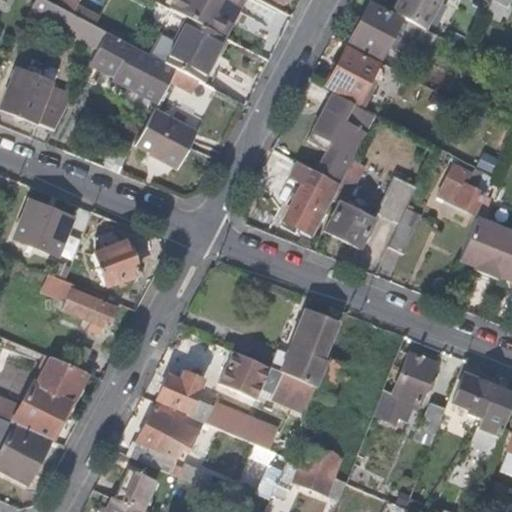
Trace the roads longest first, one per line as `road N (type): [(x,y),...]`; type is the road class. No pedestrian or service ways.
road 1 (residential): [(511,361),(196,237)]
road 2 (residential): [(49,511),(196,237)]
road 3 (residential): [(196,237),(324,0)]
road 4 (residential): [(196,237),(0,158)]
